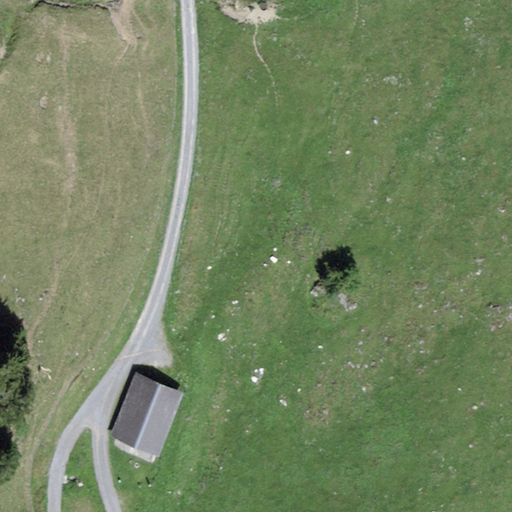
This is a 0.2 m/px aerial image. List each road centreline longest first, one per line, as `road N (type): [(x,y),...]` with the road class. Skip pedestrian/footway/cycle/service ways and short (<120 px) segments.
road 1 (track): [(189,0),(194,113),(187,183),(160,295),(105,387)]
road 2 (track): [(55,511),(64,448),(105,387)]
road 3 (track): [(105,387),(101,457),(118,511)]
